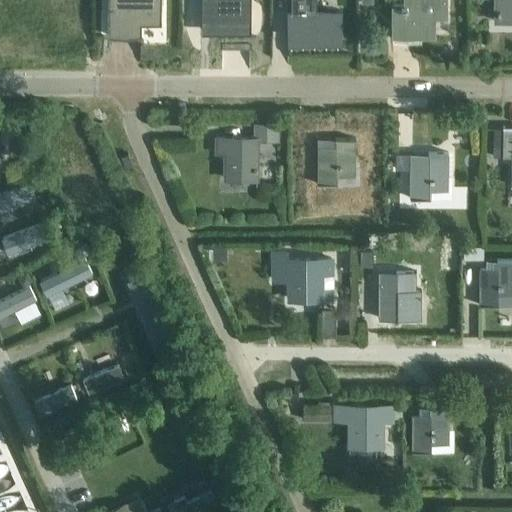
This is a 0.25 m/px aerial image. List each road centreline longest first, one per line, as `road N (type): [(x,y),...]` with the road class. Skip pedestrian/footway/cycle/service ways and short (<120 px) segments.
road 1 (residential): [(129,87),(511,89)]
road 2 (residential): [(237,361),(129,126),(129,87)]
road 3 (residential): [(237,361),(511,357)]
road 4 (residential): [(304,511),(237,361)]
road 5 (unknown): [(129,87),(83,67),(43,20),(0,13)]
road 6 (residential): [(0,85),(129,87)]
